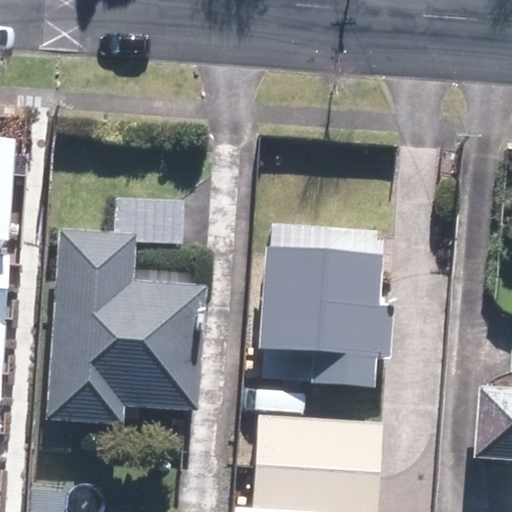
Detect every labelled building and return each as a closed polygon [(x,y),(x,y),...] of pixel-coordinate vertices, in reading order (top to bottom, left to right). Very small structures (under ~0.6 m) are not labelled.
[(16,138),(0,136),(0,239),(8,240),(16,138)] [(130,238),(62,233),(49,416),(117,421),(118,402),(189,407),(197,289),(127,284),(130,238)] [(378,256),(265,251),(261,349),(313,351),(312,378),(374,380),(378,256)] [(0,254),(0,323),(5,324),(10,255),(0,254)] [(511,459),(511,391),(485,389),(480,458),(511,459)] [(262,420),(255,511),(370,511),(375,427),(262,420)]
